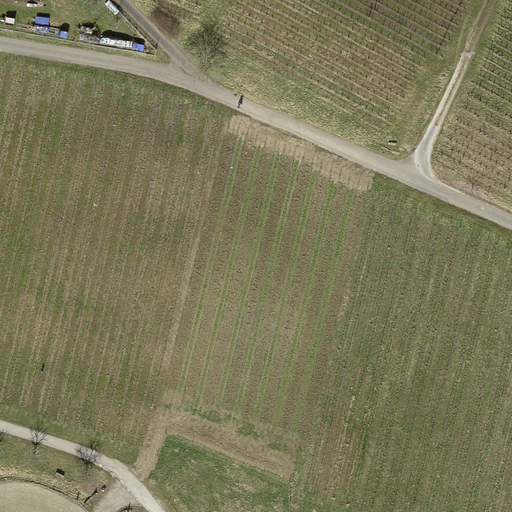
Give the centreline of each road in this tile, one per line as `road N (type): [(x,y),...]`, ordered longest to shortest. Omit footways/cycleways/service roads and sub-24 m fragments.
road 1 (track): [(511,218),(194,77),(0,46)]
road 2 (track): [(419,174),(497,0)]
road 3 (track): [(157,511),(99,452),(0,418)]
